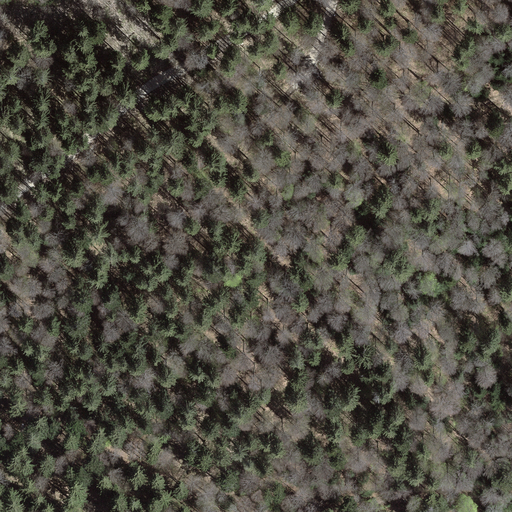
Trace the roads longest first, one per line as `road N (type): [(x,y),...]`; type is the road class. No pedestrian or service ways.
road 1 (track): [(303,75),(150,286),(152,326),(199,385),(202,409),(190,457),(155,501)]
road 2 (track): [(511,95),(454,107),(303,75),(335,0)]
